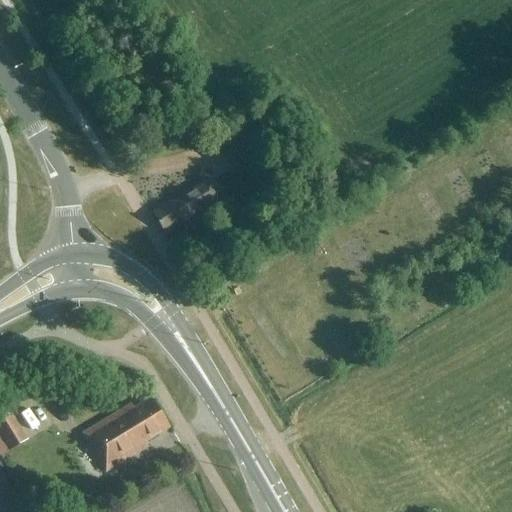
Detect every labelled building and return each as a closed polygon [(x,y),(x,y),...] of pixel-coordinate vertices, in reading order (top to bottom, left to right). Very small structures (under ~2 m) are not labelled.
[(251,135),(224,151),(232,165),(259,149),(251,135)] [(180,223),(184,229),(225,205),(211,181),(153,215),(163,232),(180,223)] [(131,407),(83,436),(106,473),(147,448),(144,443),(168,429),(150,400),(133,411),(131,407)] [(55,428),(67,422),(57,402),(45,407),(55,428)] [(13,412),(28,442),(44,433),(29,404),(13,412)] [(0,410),(0,435),(10,451),(27,441),(6,407),(0,410)]
